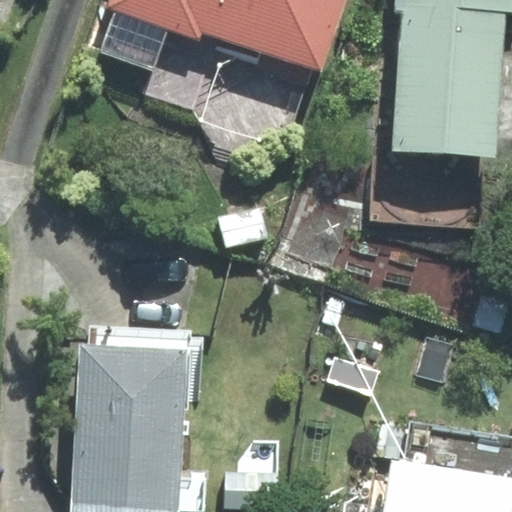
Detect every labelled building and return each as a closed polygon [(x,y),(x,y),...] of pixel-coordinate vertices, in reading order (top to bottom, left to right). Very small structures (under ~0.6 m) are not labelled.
[(312,77),(339,0),(103,0),(99,14),(192,47),(196,35),(312,77)] [(508,0),(388,0),(387,11),(395,11),(385,144),(480,151),(491,9),(508,11),(508,0)] [(493,333),(503,302),(475,293),(465,324),(493,333)] [(369,407),(396,349),(341,323),(314,381),(369,407)] [(450,338),(419,329),(414,348),(445,356),(450,338)] [(57,511),(162,511),(170,347),(65,342),(57,511)] [(499,511),(505,479),(380,459),(371,511),(499,511)]
